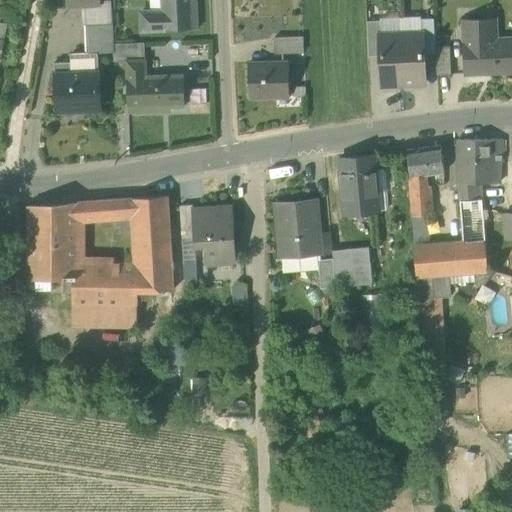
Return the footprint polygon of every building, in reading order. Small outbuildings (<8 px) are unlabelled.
[(140,12),(141,31),(197,28),(195,0),(162,0),(163,11),(150,11),(140,12)] [(149,0),(150,11),(163,11),(162,0),(149,0)] [(110,2),(100,2),(85,3),(86,25),(111,24),(110,2)] [(380,17),(380,20),(380,34),(401,33),(400,16),(380,17)] [(420,16),(400,16),(401,33),(421,32),(420,18),(420,16)] [(422,32),(423,54),(435,53),(433,18),(420,18),(421,32),(422,32)] [(464,19),(466,70),(511,67),(511,37),(495,38),(494,18),(464,19)] [(367,20),(368,55),(380,55),(379,34),(380,34),(380,20),(367,20)] [(98,53),(113,52),(112,44),(111,24),(86,25),(85,25),(86,53),(98,53)] [(275,33),(276,53),(304,52),(303,31),(275,33)] [(421,32),(401,33),(403,84),(424,83),(423,54),(422,32),(421,32)] [(381,85),(403,84),(401,33),(380,34),(379,34),(380,55),(381,85)] [(143,42),(112,44),(113,52),(113,62),(124,62),(124,60),(143,59),(143,42)] [(436,46),(436,75),(450,74),(450,46),(436,46)] [(70,54),(70,62),(70,73),(98,72),(98,53),(86,53),(86,54),(70,54)] [(124,62),(127,110),(159,109),(159,106),(183,105),(182,74),(144,76),(143,59),(124,60),(124,62)] [(247,63),(248,97),(291,95),(290,61),(247,63)] [(54,62),(54,74),(70,73),(70,62),(54,62)] [(98,72),(70,73),(54,74),(56,110),(100,109),(99,72),(98,72)] [(457,139),(457,160),(499,160),(502,160),(502,139),(457,139)] [(406,149),(409,174),(426,172),(442,170),(446,169),(443,144),(406,149)] [(339,158),(345,214),(377,211),(372,155),(339,158)] [(498,181),(499,160),(457,160),(457,182),(482,181),(498,181)] [(412,223),(414,246),(430,244),(428,212),(433,212),(431,185),(427,185),(426,172),(409,174),(408,174),(412,223)] [(457,182),(459,200),(482,199),(482,181),(457,182)] [(134,212),(138,262),(172,261),(167,195),(133,197),(110,199),(110,214),(134,212)] [(95,215),(110,214),(110,199),(95,201),(95,215)] [(484,240),(482,199),(459,200),(461,221),(463,239),(484,240)] [(275,203),(280,257),(306,255),(320,253),(315,200),(275,203)] [(28,206),(29,275),(34,275),(50,274),(63,273),(77,273),(78,272),(78,262),(78,217),(95,215),(95,201),(28,206)] [(179,206),(181,234),(192,233),(191,211),(193,211),(192,206),(179,206)] [(203,240),(205,266),(234,264),(230,208),(193,211),(191,211),(192,233),(193,239),(193,241),(194,241),(203,240)] [(193,241),(193,239),(181,240),(183,264),(195,263),(194,241),(193,241)] [(447,243),(444,243),(446,273),(486,271),(484,240),(463,239),(447,243)] [(434,274),(446,273),(444,243),(431,244),(434,274)] [(431,244),(430,244),(414,246),(416,276),(434,274),(431,244)] [(367,247),(332,251),(332,258),(335,286),(371,283),(367,247)] [(306,255),(307,270),(311,270),(311,277),(319,277),(317,259),(320,259),(320,253),(306,255)] [(306,255),(280,257),(281,273),(307,270),(306,255)] [(320,288),(335,286),(332,258),(320,259),(317,259),(319,277),(320,288)] [(174,289),(172,261),(138,262),(78,262),(78,272),(77,273),(77,293),(77,302),(138,302),(138,289),(174,289)] [(195,263),(183,264),(184,283),(196,283),(195,263)] [(63,293),(77,293),(77,273),(63,273),(63,293)] [(50,274),(34,275),(35,291),(51,290),(50,274)] [(434,274),(416,276),(418,298),(435,297),(434,274)] [(231,286),(233,303),(245,302),(243,284),(231,286)] [(418,298),(419,309),(436,309),(435,297),(418,298)] [(138,302),(77,302),(77,323),(138,323),(138,302)] [(192,377),(191,393),(206,394),(206,378),(192,377)]
